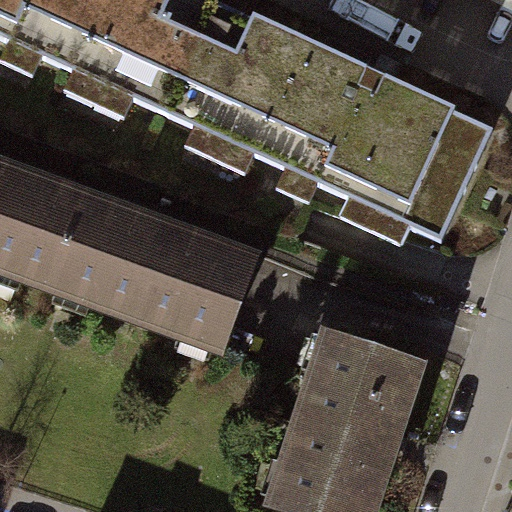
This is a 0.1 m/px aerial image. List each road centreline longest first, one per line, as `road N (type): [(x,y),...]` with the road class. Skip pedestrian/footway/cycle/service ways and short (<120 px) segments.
road 1 (residential): [(317,0),(511,91)]
road 2 (residential): [(511,352),(460,511)]
